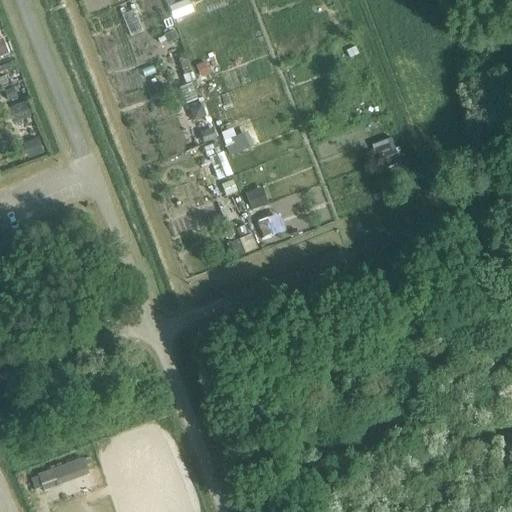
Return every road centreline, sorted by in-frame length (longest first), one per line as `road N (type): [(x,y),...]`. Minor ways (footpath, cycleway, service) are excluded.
road 1 (unclassified): [(226,511),(24,0)]
road 2 (unknown): [(153,328),(0,385)]
